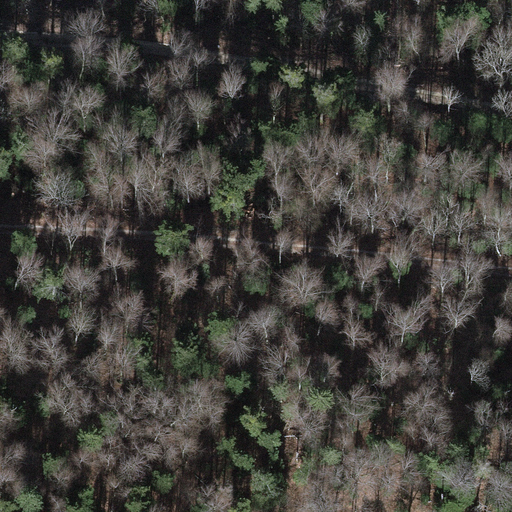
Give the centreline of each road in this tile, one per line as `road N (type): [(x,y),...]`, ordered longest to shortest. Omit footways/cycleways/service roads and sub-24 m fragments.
road 1 (track): [(0,31),(312,69),(511,107)]
road 2 (track): [(0,226),(511,267)]
